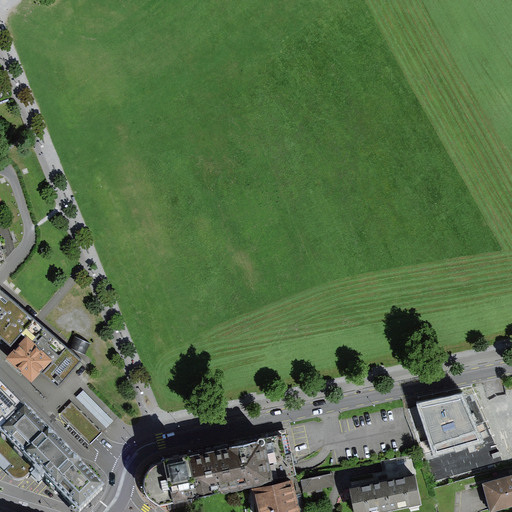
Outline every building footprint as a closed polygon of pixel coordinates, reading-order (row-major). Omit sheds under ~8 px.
[(0,340),(11,349),(22,337),(25,340),(27,338),(52,363),(41,375),(58,390),(82,362),(0,292),(0,340)] [(52,363),(27,338),(25,340),(6,361),(31,385),(41,375),(52,363)] [(0,432),(1,434),(21,413),(0,391),(0,432)] [(83,391),(76,398),(107,429),(113,422),(83,391)] [(473,408),(467,392),(459,395),(457,391),(435,400),(437,404),(429,407),(435,423),(438,422),(445,441),(458,436),(459,438),(471,433),(468,426),(475,423),(470,409),(473,408)] [(101,434),(70,404),(59,414),(90,445),(101,434)] [(1,434),(0,434),(0,439),(33,473),(72,511),(88,511),(104,496),(21,413),(1,434)] [(263,439),(262,437),(163,460),(164,465),(159,466),(157,467),(154,469),(151,471),(148,473),(146,476),(145,479),(144,483),(143,486),(144,490),(145,493),(146,497),(148,500),(151,502),(154,504),(157,506),(160,506),(173,504),(174,506),(295,478),(286,437),(265,441),(265,440),(263,439)] [(33,473),(0,439),(0,467),(12,480),(13,481),(14,481),(16,482),(18,483),(20,483),(22,482),(24,481),(25,480),(33,473)] [(511,471),(482,480),(490,509),(511,503),(511,471)] [(331,472),(300,479),(303,491),(316,488),(316,491),(322,490),(322,487),(334,484),(331,472)] [(415,474),(348,487),(353,511),(384,511),(421,505),(415,474)] [(299,511),(292,482),(251,492),(255,511),(299,511)]
